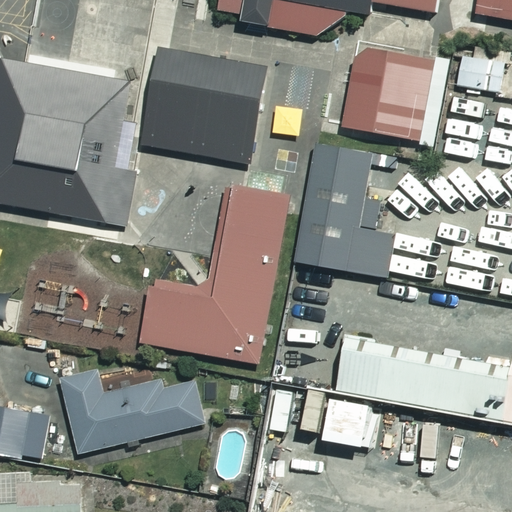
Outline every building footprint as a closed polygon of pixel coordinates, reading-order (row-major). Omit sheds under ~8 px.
[(225,0),(223,15),(250,19),(249,26),(248,29),(323,41),(353,21),(354,18),(366,20),(380,23),(383,9),(441,18),(444,0),(225,0)] [(511,0),(485,0),(482,19),(511,24),(511,0)] [(511,71),(511,57),(470,50),(462,91),(507,99),(511,71)] [(275,74),(166,52),(147,149),(256,170),(275,74)] [(374,53),(360,63),(349,132),(425,146),(440,68),(436,67),(374,53)] [(6,62),(0,61),(0,206),(131,230),(141,174),(133,173),(141,127),(130,125),(137,86),(27,66),(6,62)] [(511,117),(510,126),(458,116),(449,161),(511,173),(511,117)] [(376,160),(318,151),(301,271),(396,284),(402,242),(365,237),(376,160)] [(293,214),(296,199),(241,191),(240,193),(228,191),(217,257),(213,281),(203,290),(202,290),(161,283),(147,348),(265,370),(293,214)] [(506,364),(340,333),(330,389),(511,422),(511,357),(507,356),(506,364)] [(63,383),(81,460),(212,429),(201,385),(169,392),(167,383),(108,397),(103,374),(63,383)] [(288,439),(308,444),(318,401),(279,392),(263,464),(282,468),(288,439)] [(380,414),(338,408),(332,451),(374,458),(380,414)] [(54,421),(0,411),(0,458),(46,467),(54,421)] [(87,511),(87,490),(70,490),(70,485),(38,486),(38,480),(24,480),(24,473),(0,473),(0,511),(87,511)] [(305,511),(306,510),(250,501),(247,511),(305,511)]
